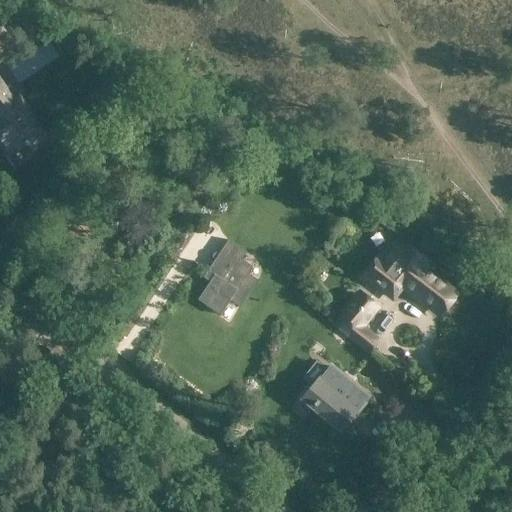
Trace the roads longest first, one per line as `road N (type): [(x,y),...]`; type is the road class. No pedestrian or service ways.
road 1 (residential): [(278,511),(0,292)]
road 2 (unclassified): [(378,511),(511,348)]
